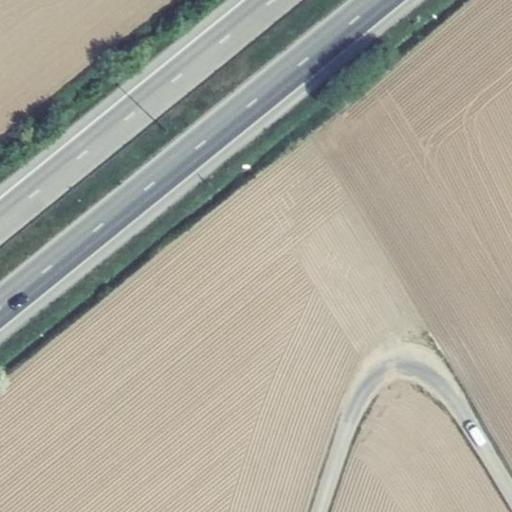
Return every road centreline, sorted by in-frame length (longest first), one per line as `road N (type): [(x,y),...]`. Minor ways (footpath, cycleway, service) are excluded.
road 1 (trunk): [(0,312),(385,0)]
road 2 (trunk): [(272,0),(0,221)]
road 3 (unclassified): [(511,485),(428,368),(401,363),(368,378),(315,511)]
